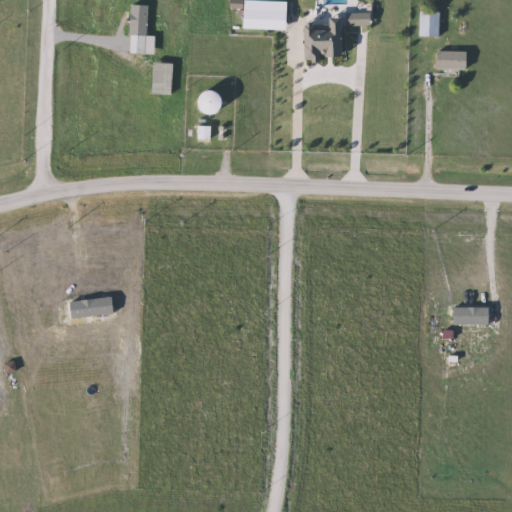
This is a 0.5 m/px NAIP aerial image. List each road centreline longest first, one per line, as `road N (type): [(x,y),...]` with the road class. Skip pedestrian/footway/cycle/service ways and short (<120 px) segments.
road 1 (tertiary): [(0,207),(131,184),(511,193)]
road 2 (residential): [(39,199),(45,0)]
